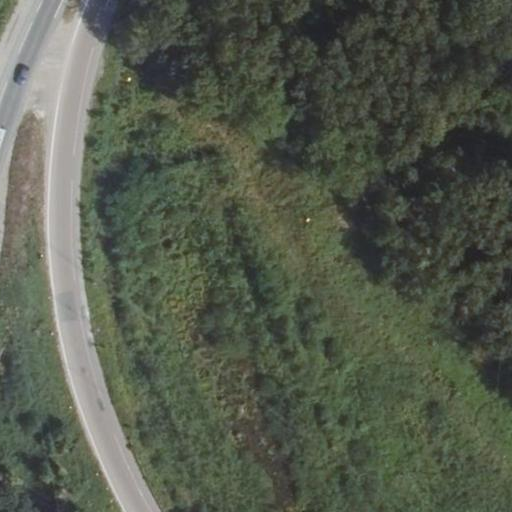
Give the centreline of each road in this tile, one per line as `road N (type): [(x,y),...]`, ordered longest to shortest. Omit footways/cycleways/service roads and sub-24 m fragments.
road 1 (motorway): [(140,511),(62,318),(52,237),(61,110),(91,0)]
road 2 (motorway): [(46,0),(0,113)]
